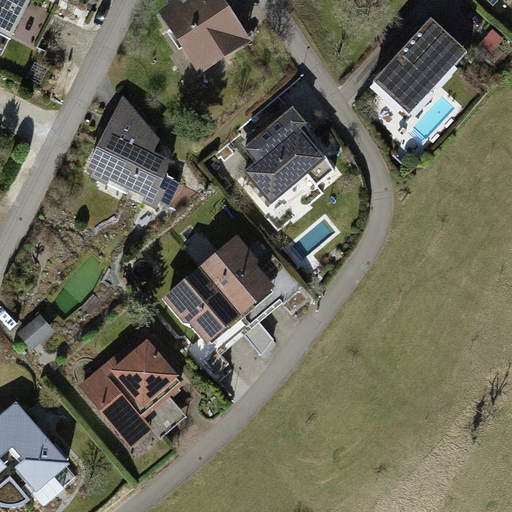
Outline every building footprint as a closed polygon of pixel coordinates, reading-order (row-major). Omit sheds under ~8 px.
[(31,0),(30,0),(0,0),(0,29),(12,36),(31,0)] [(248,42),(220,0),(189,0),(190,2),(167,18),(198,65),(223,49),(228,54),(248,42)] [(463,49),(433,21),(384,74),(415,102),(463,49)] [(248,140),(263,160),(302,131),(307,126),(290,104),(248,140)] [(149,127),(130,105),(119,113),(115,121),(122,124),(118,135),(110,132),(92,168),(112,178),(110,181),(130,191),(132,187),(172,207),(181,185),(165,176),(171,165),(153,155),(156,148),(136,138),(149,127)] [(263,160),(247,174),(273,206),(308,176),(318,187),(336,172),(313,135),(309,139),(302,131),(263,160)] [(237,243),(204,271),(241,316),(250,310),(253,314),(277,295),(255,269),(255,263),(237,243)] [(204,271),(170,300),(186,320),(193,321),(214,347),(237,328),(234,323),(241,316),(204,271)] [(45,340),(33,326),(22,335),(34,349),(45,340)] [(143,338),(84,389),(123,434),(182,384),(143,338)] [(21,378),(10,388),(37,418),(47,409),(21,378)] [(3,419),(0,421),(0,473),(5,469),(3,467),(10,463),(4,454),(10,450),(24,467),(18,473),(28,486),(23,490),(12,477),(0,487),(0,506),(5,508),(12,508),(17,508),(22,506),(27,504),(31,500),(28,497),(33,493),(44,506),(80,478),(67,463),(71,460),(58,445),(53,449),(31,422),(27,425),(22,420),(16,419),(10,420),(6,423),(3,419)]
